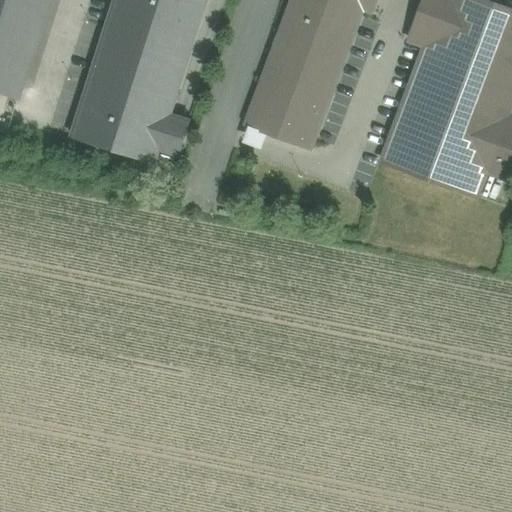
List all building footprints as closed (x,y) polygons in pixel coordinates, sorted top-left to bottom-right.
[(48,0),(0,0),(0,93),(17,99),(48,0)] [(206,0),(116,0),(72,138),(155,164),(159,149),(167,124),(206,0)] [(293,0),(247,125),(249,126),(268,133),(311,149),(363,11),(366,0),(293,0)] [(366,0),(363,11),(371,14),(375,0),(366,0)] [(442,0),(425,46),(382,162),(478,197),(487,173),(508,118),(511,106),(511,10),(484,0),(442,0)] [(424,0),(410,41),(425,46),(442,0),(424,0)] [(511,119),(508,118),(487,173),(511,182),(511,119)] [(167,124),(159,149),(179,156),(188,130),(167,124)] [(262,150),(268,133),(249,126),(243,143),(262,150)]
